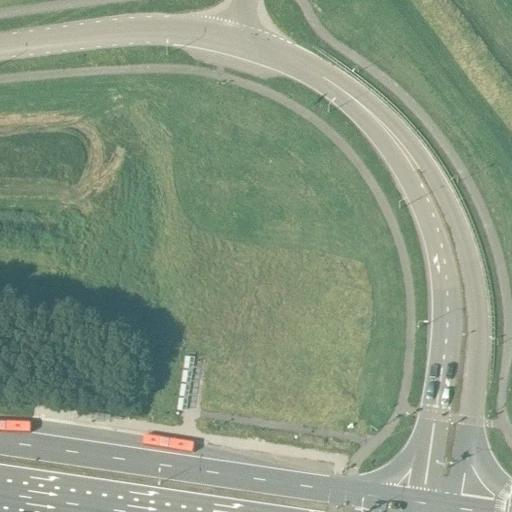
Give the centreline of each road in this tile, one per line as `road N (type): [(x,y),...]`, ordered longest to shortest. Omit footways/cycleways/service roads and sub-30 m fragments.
road 1 (primary): [(416,501),(0,441)]
road 2 (unclassified): [(452,507),(477,347),(475,295),(445,203),(405,155)]
road 3 (unclassified): [(405,155),(440,269),(441,335),(416,501)]
road 4 (unclassified): [(235,38),(137,30),(0,47)]
road 5 (unclassified): [(405,155),(332,81),(235,38)]
road 6 (primary): [(0,493),(125,511)]
